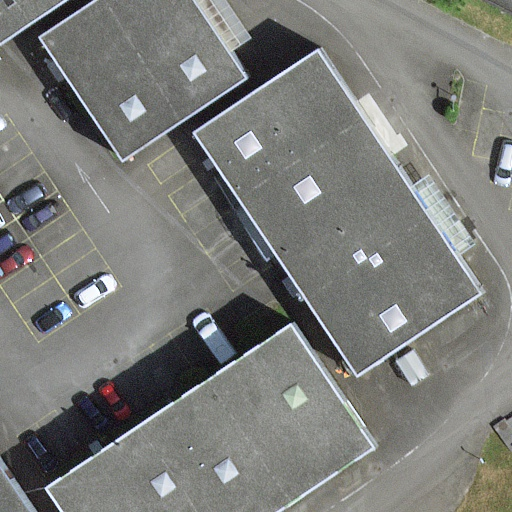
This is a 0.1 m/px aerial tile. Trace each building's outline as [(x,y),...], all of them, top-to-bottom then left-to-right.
[(0,0),(0,39),(60,0),(0,0)] [(107,0),(49,38),(125,153),(242,76),(192,0),(107,0)] [(322,55),(201,135),(279,252),(400,173),(322,55)] [(356,369),(477,290),(400,173),(279,252),(356,369)] [(290,333),(54,491),(68,511),(264,511),(366,444),(290,333)] [(28,511),(0,469),(0,511),(28,511)]
